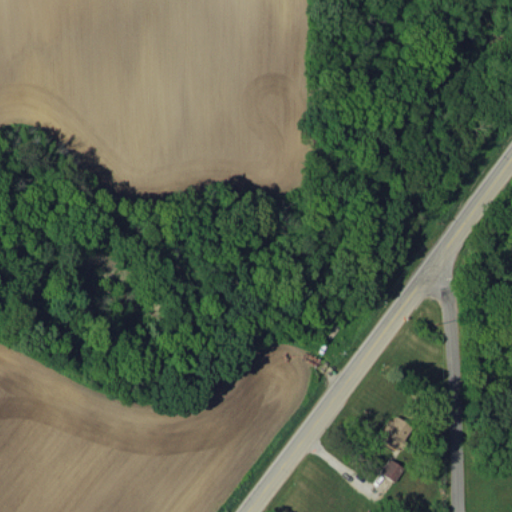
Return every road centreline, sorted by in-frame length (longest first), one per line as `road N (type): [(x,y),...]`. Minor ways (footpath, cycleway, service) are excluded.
road 1 (secondary): [(511,160),(247,511)]
road 2 (residential): [(445,252),(451,511)]
